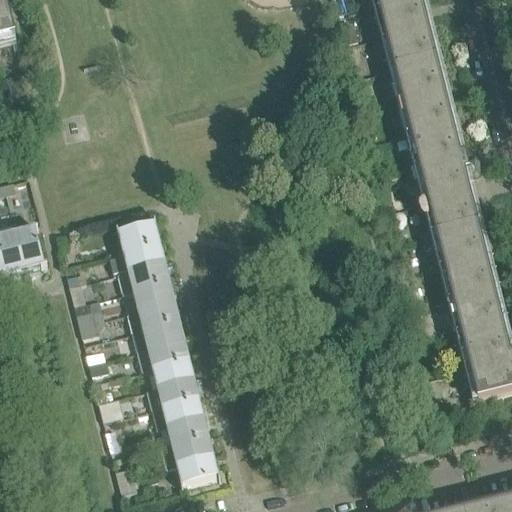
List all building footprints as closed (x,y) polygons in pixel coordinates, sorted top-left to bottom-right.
[(419,0),(375,0),(478,409),(511,400),(511,367),(465,180),(470,179),(475,184),(481,180),(466,163),(461,165),(419,0)] [(0,3),(0,47),(16,43),(5,2),(0,3)] [(354,33),(344,35),(348,50),(358,47),(354,33)] [(14,189),(3,192),(6,201),(16,198),(14,189)] [(156,227),(154,228),(155,230),(119,240),(118,237),(117,237),(123,260),(161,250),(156,227)] [(13,231),(0,234),(0,260),(6,283),(25,278),(15,240),(13,231)] [(45,272),(36,236),(39,235),(38,234),(15,240),(25,278),(48,272),(48,271),(45,272)] [(69,255),(66,241),(57,243),(60,258),(69,255)] [(123,260),(109,263),(114,283),(128,279),(166,270),(161,250),(123,260)] [(166,270),(128,279),(133,299),(171,289),(166,270)] [(76,282),(67,284),(70,294),(79,292),(76,282)] [(171,289),(133,299),(137,318),(176,308),(171,289)] [(79,292),(70,294),(74,313),(86,311),(81,291),(79,292)] [(176,308),(137,318),(128,321),(132,340),(142,337),(181,328),(176,308)] [(95,329),(90,309),(86,311),(74,313),(79,333),(95,329)] [(181,328),(142,337),(147,357),(186,347),(181,328)] [(98,341),(95,329),(79,333),(82,345),(98,341)] [(186,347),(147,357),(137,359),(142,379),(152,376),(190,367),(186,347)] [(103,358),(87,362),(89,371),(105,367),(103,358)] [(105,367),(89,371),(92,381),(108,377),(105,367)] [(190,367),(152,376),(157,396),(195,386),(190,367)] [(195,386),(157,396),(147,398),(152,417),(162,415),(200,405),(195,386)] [(96,401),(99,410),(114,406),(111,397),(96,401)] [(200,405),(162,415),(167,434),(205,425),(200,405)] [(99,410),(101,420),(116,416),(114,406),(99,410)] [(205,425),(167,434),(171,454),(210,444),(205,425)] [(115,437),(106,439),(108,449),(117,447),(115,437)] [(171,454),(162,456),(167,476),(176,474),(176,473),(215,464),(210,444),(171,454)] [(117,447),(108,449),(111,459),(120,457),(117,447)] [(215,464),(176,473),(176,474),(182,496),(183,496),(183,493),(218,484),(219,487),(220,487),(215,464)] [(125,476),(116,478),(118,488),(127,486),(125,476)] [(127,486),(118,488),(121,498),(130,495),(127,486)]
